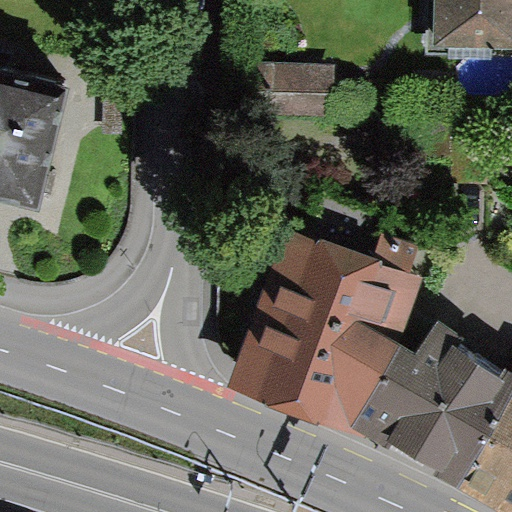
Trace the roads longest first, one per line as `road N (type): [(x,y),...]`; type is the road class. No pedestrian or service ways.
road 1 (residential): [(122,393),(172,258),(181,0)]
road 2 (primary): [(407,511),(122,393)]
road 3 (primary): [(151,511),(0,465)]
road 4 (primary): [(122,393),(0,352)]
